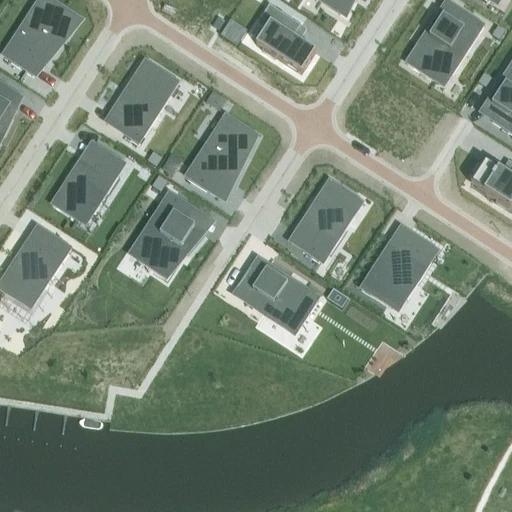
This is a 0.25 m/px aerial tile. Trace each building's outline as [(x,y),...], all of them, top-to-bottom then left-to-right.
[(313,0),(340,17),(351,0),(313,0)] [(12,50),(5,61),(32,79),(40,67),(43,70),(76,19),(50,3),(41,17),(33,12),(10,48),(12,50)] [(269,27),(256,48),(264,54),(264,55),(275,62),(276,61),(297,75),(301,77),(303,74),(315,55),(299,44),(293,40),(301,29),(269,9),(260,22),(269,27)] [(439,16),(406,66),(435,85),(445,71),(452,76),(483,29),(460,14),(452,25),(439,16)] [(498,29),(492,38),(499,43),(505,34),(498,29)] [(511,66),(487,105),(499,113),(491,124),(511,136),(511,66)] [(126,93),(112,115),(131,127),(124,138),(138,147),(157,119),(178,86),(154,70),(135,99),(126,93)] [(484,76),(478,85),(486,90),(491,81),(484,76)] [(0,136),(15,113),(12,110),(19,99),(0,87),(0,136)] [(204,152),(186,180),(206,193),(213,181),(227,190),(241,168),(232,163),(250,135),(225,119),(204,151),(204,152)] [(84,158),(52,208),(77,224),(86,210),(94,216),(118,179),(114,177),(122,165),(95,149),(88,160),(84,158)] [(152,156),(147,165),(157,170),(162,161),(152,156)] [(171,159),(163,172),(173,179),(181,166),(171,159)] [(485,165),(471,187),(511,214),(511,172),(508,180),(485,165)] [(158,179),(152,189),(161,195),(167,185),(158,179)] [(329,184),(296,235),(310,243),(303,254),(319,265),(326,254),(330,256),(354,220),(345,215),(355,201),(329,184)] [(146,249),(137,263),(166,283),(199,232),(186,224),(193,212),(174,200),(167,211),(162,208),(138,244),(146,249)] [(393,242),(360,292),(390,311),(399,297),(407,302),(431,266),(427,264),(434,252),(408,235),(400,247),(393,242)] [(24,269),(6,297),(31,314),(52,281),(71,252),(56,242),(48,254),(30,242),(16,263),(24,269)] [(249,275),(235,295),(283,326),(288,318),(302,327),(319,302),(269,269),(260,283),(249,275)] [(348,302),(333,293),(327,303),(341,312),(348,302)]
